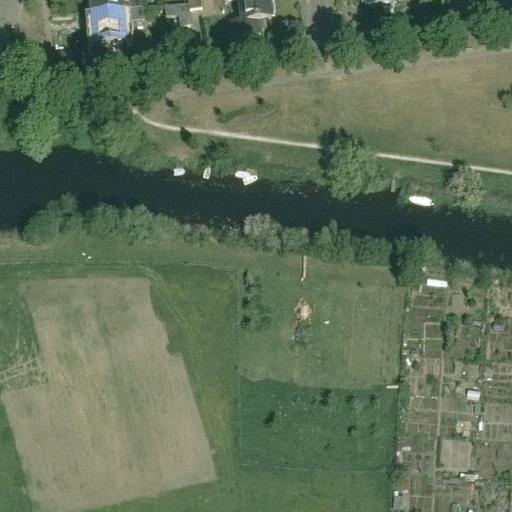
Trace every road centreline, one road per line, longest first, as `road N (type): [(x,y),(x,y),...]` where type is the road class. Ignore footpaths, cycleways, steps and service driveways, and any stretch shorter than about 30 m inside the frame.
road 1 (residential): [(53,85),(324,49)]
road 2 (residential): [(324,49),(511,22)]
